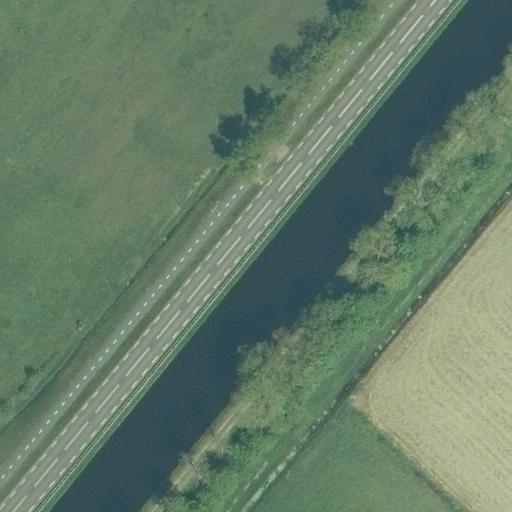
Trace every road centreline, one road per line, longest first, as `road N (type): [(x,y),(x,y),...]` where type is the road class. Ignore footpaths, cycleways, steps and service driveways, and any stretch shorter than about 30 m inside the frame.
road 1 (primary): [(11,511),(436,0)]
road 2 (track): [(159,511),(511,77)]
